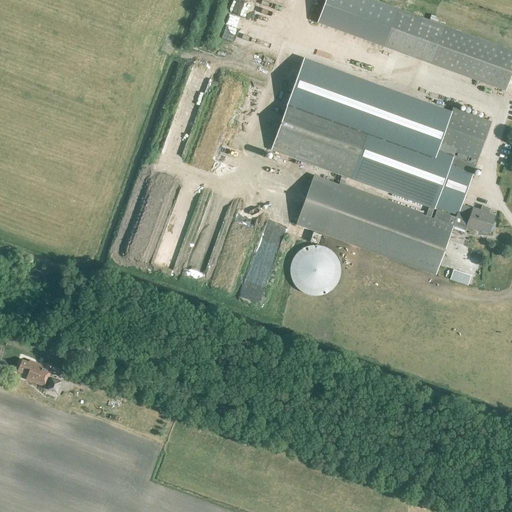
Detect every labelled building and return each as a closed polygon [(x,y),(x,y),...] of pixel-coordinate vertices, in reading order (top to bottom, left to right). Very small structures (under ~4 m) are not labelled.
[(396,6),(395,6),(397,0),(391,0),(386,18),(391,20),(396,6)] [(382,46),(430,64),(505,91),(511,72),(511,50),(396,8),(382,46)] [(246,27),(250,23),(240,14),(237,18),(246,27)] [(242,40),(239,47),(251,53),(254,46),(242,40)] [(461,204),(488,129),(450,116),(453,108),(305,54),(271,148),(342,174),(339,184),(313,175),(296,222),(436,273),(453,226),(465,231),(467,226),(474,229),(475,228),(489,233),(495,216),(488,214),(490,208),(481,205),(480,210),(473,208),(472,208),(461,204)] [(380,72),(381,65),(371,62),(369,70),(380,72)] [(450,116),(488,129),(491,122),(453,108),(450,116)] [(194,156),(214,164),(226,134),(206,126),(194,156)] [(170,233),(179,200),(168,197),(163,215),(143,210),(146,201),(141,199),(137,212),(161,219),(156,239),(152,238),(149,251),(159,254),(165,232),(170,233)] [(338,281),(340,275),(340,269),(339,263),(337,257),(333,252),(328,249),(323,246),(317,245),(311,245),(305,247),(300,250),(295,254),(292,259),(290,265),(290,271),(291,277),(293,282),(297,287),(301,291),(307,294),(313,295),(319,295),(325,293),(330,290),(334,286),(338,281)] [(45,387),(52,369),(29,360),(28,362),(22,359),(17,371),(27,376),(26,379),(45,387)] [(54,398),(61,381),(51,378),(45,395),(54,398)]
